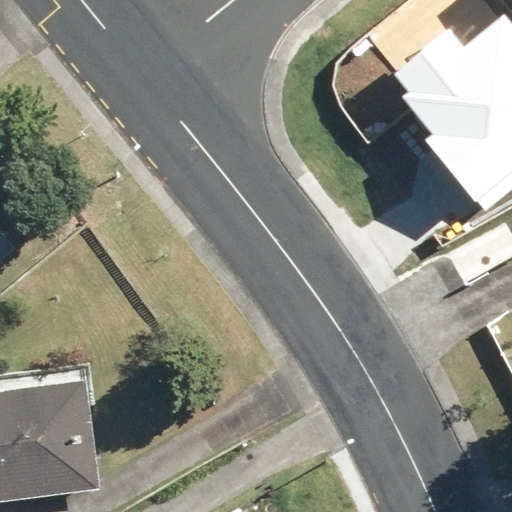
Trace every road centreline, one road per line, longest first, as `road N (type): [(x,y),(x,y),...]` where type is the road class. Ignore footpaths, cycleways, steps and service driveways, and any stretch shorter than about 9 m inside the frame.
road 1 (residential): [(140,75),(364,353),(442,511)]
road 2 (residential): [(140,75),(234,0)]
